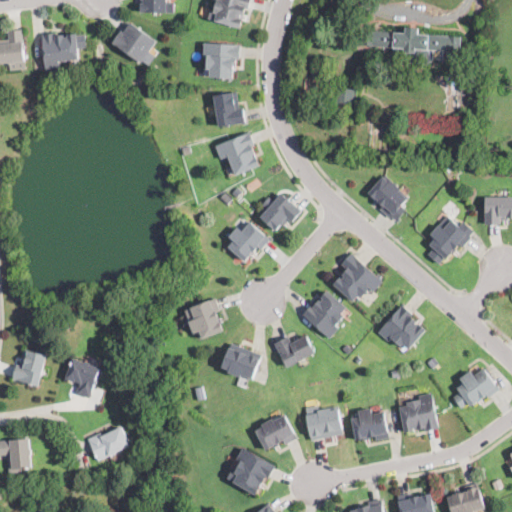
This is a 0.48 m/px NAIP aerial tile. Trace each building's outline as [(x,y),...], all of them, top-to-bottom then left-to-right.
[(167,0),(167,3),(175,2),(175,12),(141,13),(141,3),(145,3),(144,0),(167,0)] [(250,0),(249,7),(249,9),(246,9),(241,27),(209,19),(213,0),(250,0)] [(132,22),(158,41),(143,63),(114,43),(122,30),(125,32),(132,22)] [(420,28),(419,34),(462,37),(461,52),(434,50),(433,59),(424,65),(409,64),(409,58),(402,57),(402,62),(393,62),(394,47),(363,45),(364,30),(406,33),(406,27),(420,28)] [(26,48),(27,59),(28,69),(11,70),(10,63),(0,63),(0,39),(10,39),(9,30),(25,29),(26,48)] [(87,36),(88,40),(88,47),(80,48),(81,59),(61,61),(62,70),(47,72),(43,35),(56,34),(56,35),(66,34),(66,37),(69,37),(69,35),(87,33),(87,36)] [(241,57),(241,59),(238,59),(238,66),(235,66),(234,79),(211,77),(212,70),(208,69),(208,58),(204,58),(205,43),(242,45),(241,57)] [(354,103),(354,105),(351,104),(351,110),(338,110),(338,103),(336,103),(336,88),(355,89),(354,103)] [(239,104),(240,108),(243,108),(246,123),(220,127),(215,96),(237,92),(239,104)] [(253,147),(257,157),(261,166),(237,175),(229,157),(223,159),(217,145),(251,131),(256,145),(253,147)] [(447,176),(442,179),(439,174),(444,171),(447,176)] [(410,196),(401,206),(406,210),(397,220),(392,216),(391,218),(378,206),(380,203),(378,201),(379,200),(377,198),(375,199),(368,193),(385,175),(385,174),(410,196)] [(243,191),(238,198),(233,193),(238,187),(243,191)] [(230,203),(228,204),(220,197),(225,191),(233,199),(230,203)] [(288,198),(302,210),(303,211),(293,222),(291,220),(285,226),(283,224),(276,231),(261,217),(269,209),(263,204),(270,197),(275,202),(283,193),(288,198)] [(511,197),(511,218),(509,218),(509,220),(501,220),(501,225),(486,225),(486,197),(511,197)] [(453,220),(460,226),(464,221),(475,230),(470,236),(472,237),(463,248),(459,244),(455,249),(452,251),(453,252),(447,259),(445,257),(439,263),(429,254),(434,247),(431,244),(436,238),(432,234),(448,216),(453,220)] [(262,231),(264,232),(271,239),(262,249),(258,246),(245,261),(229,246),(235,240),(230,236),(239,226),(244,231),(252,221),(262,231)] [(367,265),(384,280),(374,292),(370,289),(363,298),(360,295),(354,302),(334,285),(341,277),(343,279),(345,276),(343,275),(348,269),(343,264),(352,253),(367,265)] [(331,292),(342,302),(348,307),(343,313),(345,315),(337,325),(340,327),(330,338),(304,314),(312,304),(315,306),(320,300),(322,301),(324,299),(322,297),(329,290),(331,292)] [(216,312),(218,318),(221,317),(222,321),(220,322),(224,331),(204,338),(201,331),(195,333),(186,310),(216,298),(221,310),(216,312)] [(416,323),(418,325),(420,323),(428,330),(411,350),(404,344),(402,347),(392,338),(390,341),(380,332),(404,304),(414,314),(412,316),(418,321),(416,323)] [(307,335),(316,353),(289,367),(276,343),(290,336),(293,343),(307,335)] [(260,363),(254,378),(253,379),(242,374),(241,377),(229,372),(230,370),(222,367),(232,343),(263,355),(260,363)] [(353,350),(348,354),(343,348),(348,344),(353,350)] [(47,361),(46,367),(41,386),(14,379),(18,365),(22,366),(26,350),(48,356),(47,361)] [(440,363),(433,369),(428,363),(435,357),(440,363)] [(82,361),(87,362),(87,361),(93,364),(93,365),(104,369),(92,398),(79,394),(78,393),(82,383),(78,381),(77,383),(67,379),(75,358),(82,361)] [(402,374),(394,376),(392,369),(400,367),(402,374)] [(485,369),(498,386),(500,389),(489,398),(487,394),(481,398),(481,397),(477,400),(478,401),(472,406),(469,402),(462,408),(454,398),(461,392),(458,388),(465,383),(461,378),(471,370),(475,375),(484,368),(485,369)] [(207,399),(200,400),(196,388),(203,386),(207,399)] [(439,428),(427,430),(427,431),(426,429),(406,433),(401,407),(408,406),(408,402),(420,400),(420,396),(434,393),(440,428),(439,428)] [(339,406),(340,413),(344,434),(312,441),(305,408),(314,406),(315,411),(323,409),(323,408),(328,407),(328,408),(330,407),(339,406)] [(372,408),(372,412),(385,410),(390,438),(376,440),(376,437),(369,438),(369,437),(366,437),(367,439),(357,441),(353,419),(360,417),(359,411),(372,408)] [(286,413),(299,438),(286,445),(284,441),(267,450),(256,431),(263,428),(262,425),(286,413)] [(125,432),(126,434),(132,445),(99,461),(89,439),(88,439),(107,429),(109,433),(122,426),(125,432)] [(33,450),(35,467),(23,469),(23,473),(11,474),(9,455),(0,455),(0,440),(32,438),(33,450)] [(270,477),(269,479),(267,478),(258,495),(227,478),(244,447),(277,465),(270,477)] [(504,485),(496,489),(492,481),(500,478),(504,485)] [(452,511),(448,497),(454,495),(453,494),(468,490),(466,486),(478,483),(486,509),(476,511),(452,511)] [(412,493),(412,497),(432,494),(435,511),(401,511),(399,496),(412,493)] [(259,511),(269,503),(276,511),(259,511)]
